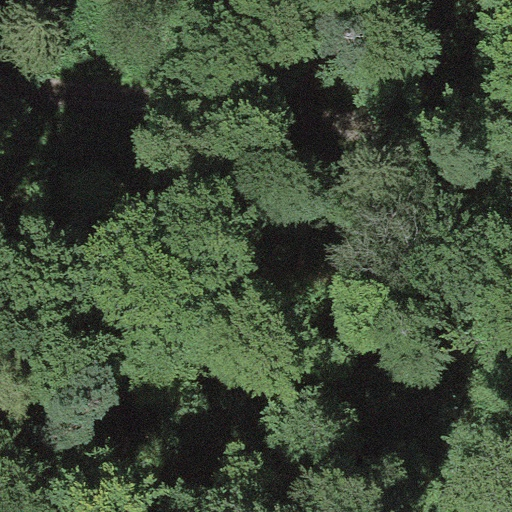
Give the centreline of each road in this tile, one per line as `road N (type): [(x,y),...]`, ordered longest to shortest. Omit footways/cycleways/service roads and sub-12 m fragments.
road 1 (track): [(0,81),(197,116),(511,150)]
road 2 (track): [(0,310),(197,116)]
